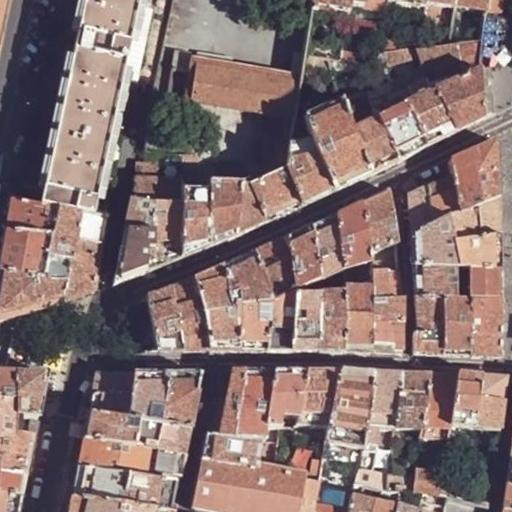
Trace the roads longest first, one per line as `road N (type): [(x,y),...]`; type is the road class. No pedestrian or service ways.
road 1 (residential): [(50,511),(100,304),(511,119)]
road 2 (residential): [(26,0),(0,119)]
